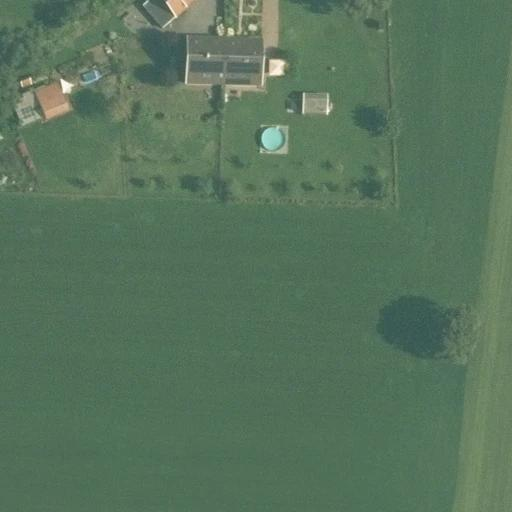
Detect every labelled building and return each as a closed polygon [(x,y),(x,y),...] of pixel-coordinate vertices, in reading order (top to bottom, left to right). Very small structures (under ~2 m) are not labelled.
[(157,0),(174,19),(195,0),(157,0)] [(222,86),(223,42),(186,41),(185,85),(222,86)] [(260,43),(223,42),(222,86),(259,87),(260,43)] [(14,95),(19,124),(43,119),(41,110),(63,106),(59,86),(14,95)] [(326,115),(326,94),(301,93),(301,114),(326,115)]
